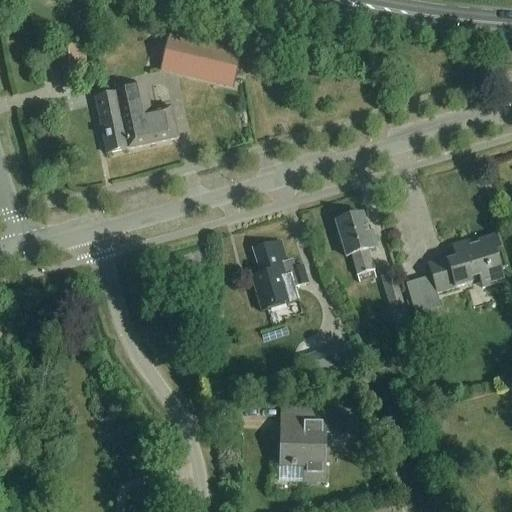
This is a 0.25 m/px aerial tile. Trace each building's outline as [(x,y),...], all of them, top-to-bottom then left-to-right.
[(163,73),(232,89),(240,55),(171,39),(163,73)] [(63,92),(79,90),(73,50),(58,52),(63,92)] [(116,96),(128,152),(177,142),(170,110),(148,114),(143,90),(116,96)] [(105,157),(128,152),(116,96),(93,101),(105,157)] [(367,254),(376,251),(371,235),(367,237),(361,217),(334,226),(345,261),(350,259),(356,279),(373,274),(367,254)] [(453,259),(426,267),(430,280),(405,287),(414,319),(439,311),(435,297),(471,287),(470,283),(477,280),(481,291),(504,284),(500,272),(504,270),(494,238),(468,246),(468,244),(450,249),(453,259)] [(292,262),(285,264),(279,245),(251,254),(262,289),(252,292),(253,294),(241,297),(247,316),(258,312),(259,316),(297,304),(293,289),(308,285),(303,267),(294,270),(292,262)] [(389,311),(403,307),(394,277),(380,281),(389,311)] [(349,344),(314,354),(321,377),(356,367),(349,344)] [(331,401),(354,394),(350,383),(327,389),(331,401)] [(293,469),(303,469),(302,485),(321,486),(323,439),(331,439),(331,444),(346,445),(347,419),(336,419),(337,411),(280,408),(280,423),(279,422),(278,468),(289,468),(289,470),(293,471),(293,469)]
